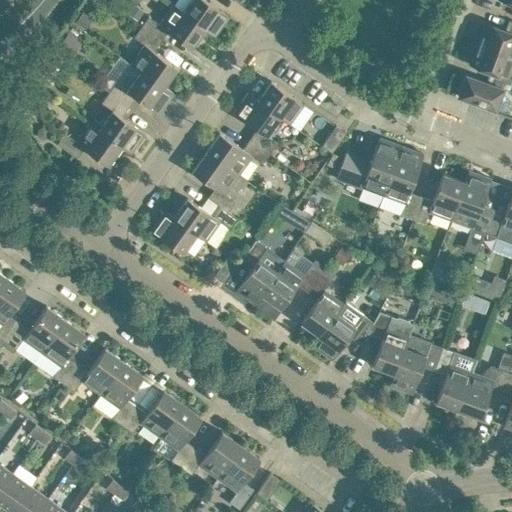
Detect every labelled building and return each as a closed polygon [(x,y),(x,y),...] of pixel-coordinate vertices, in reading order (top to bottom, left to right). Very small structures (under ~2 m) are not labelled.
[(190,0),(183,10),(182,11),(205,27),(205,28),(215,35),(229,15),(207,0),(190,0)] [(182,11),(183,10),(173,4),(159,23),(148,15),(141,26),(161,40),(168,30),(191,47),(205,28),(205,27),(182,11)] [(485,22),(477,43),(511,55),(511,20),(509,19),(505,30),(485,22)] [(154,50),(161,40),(141,26),(134,36),(144,44),(130,63),(140,70),(141,70),(163,86),(164,85),(177,67),(154,50)] [(511,77),(507,76),(511,62),(511,55),(477,43),(469,64),(490,71),(486,81),(503,88),(510,90),(511,83),(511,77)] [(173,92),(164,85),(163,86),(141,70),(140,70),(134,79),(123,72),(109,91),(129,106),(136,95),(159,112),(173,92)] [(495,109),(503,88),(486,81),(466,74),(458,95),(495,109)] [(303,103),(283,88),(271,80),(258,98),(257,99),(280,115),(280,116),(289,123),(303,103)] [(122,116),(129,106),(109,91),(101,102),(112,109),(99,128),(121,144),(121,145),(131,152),(145,132),(122,116)] [(257,99),(258,98),(248,91),(234,111),(257,128),(250,138),(270,152),(277,142),(267,134),(280,116),(280,115),(257,99)] [(99,128),(89,121),(75,140),(65,132),(57,143),(77,157),(85,147),(108,164),(121,145),(121,144),(99,128)] [(332,152),(346,132),(336,124),(321,145),(332,152)] [(270,152),(250,138),(242,148),(219,131),(206,151),(238,174),(252,155),(262,163),(270,152)] [(398,156),(402,145),(379,137),(371,160),(347,151),(337,178),(361,187),(362,186),(383,193),(387,182),(388,183),(397,156),(398,156)] [(423,153),(402,145),(398,156),(397,156),(388,183),(387,182),(383,193),(405,202),(401,214),(413,218),(421,195),(409,191),(423,153)] [(238,174),(206,151),(192,170),(215,186),(208,196),(217,203),(218,203),(228,211),(235,200),(225,193),(238,174)] [(484,232),(493,209),(481,204),(491,178),(468,169),(464,181),(465,181),(450,220),(484,232)] [(465,181),(464,181),(442,173),(433,199),(421,195),(413,218),(425,223),(429,212),(450,220),(465,181)] [(511,242),(511,192),(504,213),(493,209),(484,232),(511,242)] [(238,218),(228,211),(218,203),(217,203),(210,213),(187,197),(174,216),(173,216),(196,232),(196,233),(206,240),(220,220),(231,228),(238,218)] [(173,216),(174,216),(164,209),(150,228),(183,252),(196,233),(196,232),(173,216)] [(323,245),(330,235),(311,222),(304,232),(323,245)] [(239,263),(238,263),(229,275),(240,282),(235,289),(255,303),(262,293),(261,293),(278,270),(277,270),(259,257),(266,246),(256,239),(239,263)] [(341,244),(332,258),(341,264),(351,250),(341,244)] [(229,275),(238,263),(228,255),(214,275),(224,283),(229,275)] [(307,291),(321,271),(311,263),(303,274),(284,260),(277,270),(278,270),(261,293),(262,293),(255,303),(257,304),(255,306),(274,319),(281,309),(279,309),(297,284),(307,291)] [(390,262),(382,275),(392,281),(401,268),(390,262)] [(332,278),(321,271),(307,291),(317,298),(301,321),(319,334),(320,335),(336,312),(337,312),(344,303),(324,289),(332,278)] [(469,274),(464,287),(476,291),(481,278),(469,274)] [(0,343),(2,345),(19,321),(9,314),(26,291),(7,277),(0,286),(0,321),(2,323),(0,325),(0,343)] [(373,322),(344,301),(344,303),(337,312),(336,312),(320,335),(319,334),(312,344),(332,358),(348,335),(361,344),(367,333),(373,322)] [(42,351),(65,319),(46,305),(29,328),(19,321),(2,345),(12,352),(23,338),(42,351)] [(396,317),(391,315),(379,310),(373,322),(367,333),(382,338),(372,365),(394,372),(394,373),(404,346),(405,346),(409,335),(413,323),(410,322),(408,320),(399,316),(396,317)] [(84,332),(65,319),(42,351),(61,365),(53,375),(63,383),(78,363),(68,356),(84,332)] [(434,370),(442,346),(430,342),(409,335),(405,346),(404,346),(394,373),(394,372),(390,384),(412,392),(422,365),(434,370)] [(476,359),(454,351),(442,346),(434,370),(445,374),(436,401),(458,409),(471,371),(476,359)] [(100,393),(124,361),(105,347),(88,370),(78,363),(63,383),(74,390),(81,379),(100,393)] [(471,371),(458,409),(480,417),(490,390),(501,394),(510,371),(508,371),(511,360),(511,355),(502,351),(497,366),(491,364),(485,369),(483,375),(471,371)] [(126,397),(143,375),(143,374),(124,361),(100,393),(119,406),(112,417),(122,425),(137,405),(126,397)] [(511,371),(510,371),(501,394),(511,398),(511,401),(503,425),(511,428),(511,371)] [(159,435),(182,402),(163,389),(147,412),(137,405),(122,425),(132,432),(140,421),(159,435)] [(202,416),(182,402),(159,435),(178,448),(170,459),(181,467),(195,446),(185,439),(202,416)] [(10,419),(17,410),(8,404),(1,413),(10,419)] [(37,438),(43,429),(35,423),(29,432),(37,438)] [(46,444),(52,435),(43,429),(37,438),(46,444)] [(218,477),(241,444),(222,430),(205,454),(195,446),(181,467),(191,474),(199,463),(218,477)] [(260,458),(241,444),(218,477),(236,490),(229,501),(239,508),(254,488),(244,481),(260,458)] [(72,464),(79,454),(70,448),(64,458),(72,464)] [(81,469),(87,460),(79,454),(72,464),(81,469)] [(0,489),(13,472),(0,463),(0,489)] [(0,502),(12,511),(30,485),(13,472),(0,489),(0,502)] [(266,499),(281,479),(270,472),(256,492),(266,499)] [(113,493),(120,483),(112,478),(105,488),(113,493)] [(122,499),(129,490),(120,483),(113,493),(122,499)] [(12,511),(37,511),(48,498),(30,485),(12,511)] [(64,511),(66,510),(48,498),(37,511),(64,511)] [(153,511),(156,509),(147,503),(141,511),(153,511)] [(324,511),(313,503),(306,511),(324,511)]
